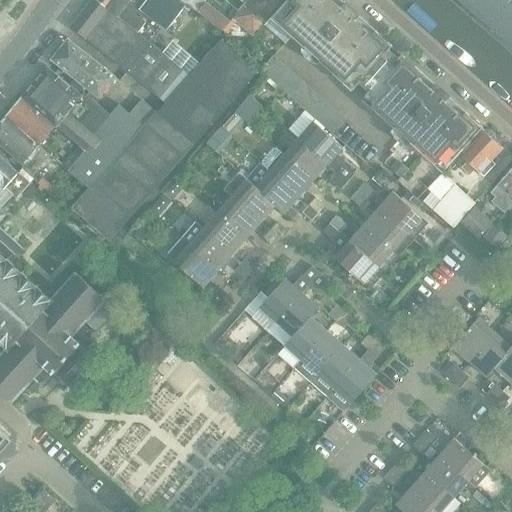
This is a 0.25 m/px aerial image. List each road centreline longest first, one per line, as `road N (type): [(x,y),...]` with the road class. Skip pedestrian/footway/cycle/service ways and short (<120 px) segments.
road 1 (residential): [(373,0),(511,122)]
road 2 (residential): [(420,383),(413,345),(476,267)]
